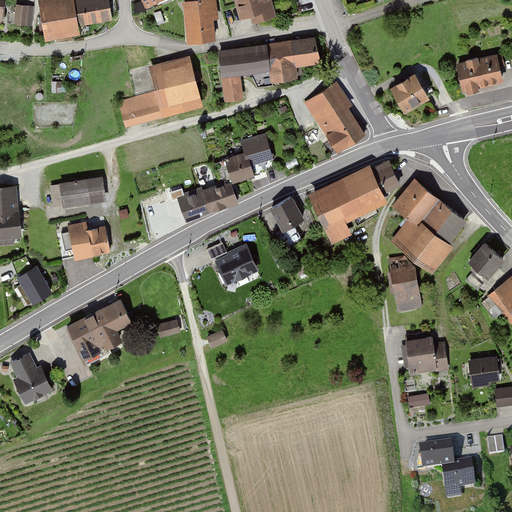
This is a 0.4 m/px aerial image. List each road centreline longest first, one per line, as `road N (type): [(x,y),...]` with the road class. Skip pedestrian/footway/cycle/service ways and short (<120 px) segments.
road 1 (tertiary): [(0,344),(176,242),(391,146)]
road 2 (residential): [(0,172),(307,90),(349,68)]
road 3 (track): [(176,242),(238,511)]
road 4 (track): [(389,329),(375,235),(441,137)]
road 5 (residential): [(331,23),(183,51),(128,38)]
road 6 (track): [(487,211),(442,274),(444,337)]
road 7 (residential): [(128,38),(42,54),(0,50)]
road 8 (tertiary): [(511,235),(455,168),(440,134)]
